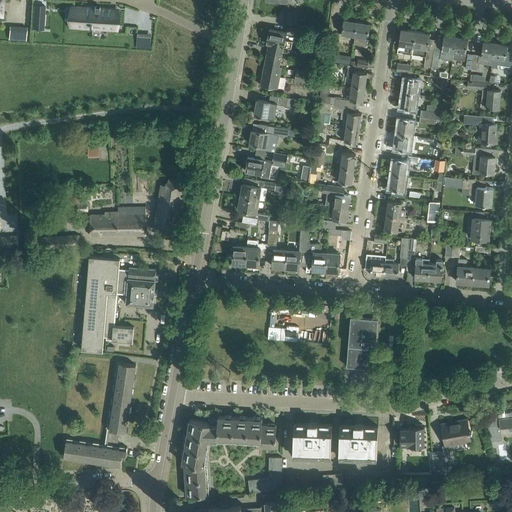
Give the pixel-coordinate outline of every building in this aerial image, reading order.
[(34,5),(33,28),(43,29),(44,5),(34,5)] [(116,29),(117,9),(100,8),(101,7),(96,6),(95,8),(73,7),(72,24),(101,25),(101,28),(116,29)] [(298,24),(299,11),(287,10),(285,23),(298,24)] [(355,35),(357,21),(344,19),(342,33),(355,35)] [(370,23),(357,21),(355,35),(354,42),(367,44),(370,23)] [(287,31),(270,28),(267,43),(269,43),(284,46),(291,48),(293,41),(285,39),(287,31)] [(411,54),(415,30),(401,28),(397,52),(411,54)] [(430,32),(415,30),(411,54),(424,56),(423,66),(431,67),(433,51),(428,51),(430,32)] [(453,52),(456,37),(444,35),(441,50),(453,52)] [(330,37),(328,48),(335,49),(337,39),(330,37)] [(466,54),(468,38),(456,37),(453,52),(466,54)] [(492,66),(495,43),(483,41),(481,56),(473,54),(471,69),(477,70),(478,64),(492,66)] [(280,67),(284,46),(269,43),(260,85),(278,88),(282,67),(280,67)] [(508,45),(495,43),(492,66),(491,66),(497,67),(498,64),(505,65),(510,65),(511,55),(511,51),(507,50),(508,45)] [(434,48),(433,51),(431,67),(437,68),(440,49),(434,48)] [(368,67),(369,60),(357,59),(356,66),(368,67)] [(409,65),(397,63),(396,71),(408,72),(409,65)] [(311,83),(313,71),(296,68),(294,80),(311,83)] [(354,70),(352,85),(365,87),(367,72),(354,70)] [(419,79),(405,78),(403,92),(417,94),(419,79)] [(490,89),(490,82),(478,81),(470,81),(468,80),(467,87),(488,89),(486,107),(488,107),(488,108),(491,108),(491,107),(499,108),(501,90),(490,89)] [(363,101),(365,87),(352,85),(351,92),(347,92),(346,98),(340,97),(339,104),(356,106),(357,100),(363,101)] [(415,108),(417,94),(403,92),(401,106),(415,108)] [(276,118),(278,104),(297,107),(298,99),(270,94),(269,101),(258,99),(255,114),(259,115),(259,116),(261,116),(261,118),(268,119),(268,117),(276,118)] [(421,108),(420,114),(441,117),(446,118),(449,98),(443,97),(441,112),(421,108)] [(355,112),(356,106),(339,104),(338,109),(342,110),(341,117),(347,118),(346,126),(359,128),(361,113),(355,112)] [(420,114),(419,121),(435,124),(436,121),(439,122),(437,138),(444,139),(446,118),(441,117),(420,114)] [(495,135),(496,123),(484,122),(484,115),(464,114),(463,122),(480,123),(479,141),(481,141),(481,147),(486,147),(491,148),(491,142),(496,142),(497,136),(495,135)] [(413,120),(400,118),(398,133),(411,135),(413,120)] [(331,134),(322,132),(324,123),(319,122),(318,132),(317,142),(329,143),(331,134)] [(275,137),(278,137),(278,134),(288,136),(289,129),(268,125),(267,132),(252,129),(250,143),(259,145),(258,149),(270,151),(272,139),(275,137)] [(357,142),(359,128),(346,126),(344,140),(357,142)] [(396,147),(409,149),(411,135),(398,133),(396,147)] [(437,138),(435,151),(442,152),(444,139),(437,138)] [(99,146),(88,147),(88,156),(100,155),(99,146)] [(495,156),(486,155),(486,147),(481,147),(476,147),(463,146),(462,153),(474,154),(473,173),(481,173),(481,171),(494,172),(495,156)] [(248,156),(245,170),(263,173),(263,176),(270,177),(272,164),(276,164),(286,166),(286,164),(287,161),(290,161),(291,155),(274,152),(272,160),(248,156)] [(354,169),(356,154),(342,152),(340,167),(354,169)] [(417,163),(418,156),(413,156),(403,154),(402,160),(394,159),(392,174),(405,175),(407,161),(417,163)] [(317,172),(318,164),(313,163),(312,172),(311,171),(310,181),(320,183),(321,173),(317,172)] [(352,183),(354,169),(340,167),(338,181),(352,183)] [(403,190),(405,175),(392,174),(390,188),(403,190)] [(480,186),(481,179),(464,178),(463,188),(468,188),(468,195),(476,195),(476,204),(483,204),(483,205),(485,205),(491,205),(493,187),(487,187),(487,186),(485,186),(480,186)] [(154,229),(177,232),(186,183),(169,179),(167,185),(161,184),(154,229)] [(259,199),(261,186),(275,188),(276,183),(260,180),(259,186),(243,183),(241,196),(259,199)] [(349,208),(350,195),(343,194),(344,187),(324,184),(323,190),(328,191),(326,205),(334,206),(349,208)] [(257,212),(259,199),(241,196),(238,209),(247,210),(246,215),(257,217),(257,218),(269,220),(270,214),(257,212)] [(402,202),(388,200),(386,214),(400,216),(405,217),(406,210),(401,210),(402,202)] [(429,200),(428,210),(434,211),(433,221),(438,221),(440,202),(429,200)] [(88,202),(77,202),(77,204),(77,209),(77,210),(88,210),(88,202)] [(146,234),(146,206),(118,207),(118,212),(105,212),(105,214),(90,214),(91,234),(146,234)] [(347,220),(349,208),(334,206),(332,218),(347,220)] [(488,239),(489,225),(487,225),(488,212),(472,211),(471,224),(473,224),(472,238),(488,239)] [(398,231),(400,216),(386,214),(384,229),(398,231)] [(324,220),(323,226),(335,228),(336,221),(324,220)] [(269,226),(268,243),(277,244),(278,227),(269,226)] [(388,236),(375,234),(374,241),(387,243),(388,236)] [(39,248),(58,247),(58,250),(81,247),(81,237),(78,235),(38,237),(39,248)] [(415,257),(416,249),(417,238),(409,237),(407,263),(414,263),(413,268),(416,269),(415,278),(428,279),(430,262),(430,258),(415,257)] [(248,239),(247,246),(246,264),(259,265),(260,250),(267,250),(267,244),(258,243),(258,240),(248,239)] [(25,240),(25,253),(35,253),(35,240),(25,240)] [(326,270),(327,252),(320,251),(320,243),(308,242),(308,246),(314,247),(314,251),(312,269),(326,270)] [(453,255),(454,243),(447,242),(446,254),(453,255)] [(461,243),(454,243),(453,255),(460,256),(461,243)] [(246,264),(247,246),(234,245),(233,263),(246,264)] [(286,267),(288,249),(274,248),(273,266),(286,267)] [(300,250),(288,249),(286,267),(299,268),(300,250)] [(339,271),(340,253),(327,252),(326,270),(339,271)] [(126,303),(153,306),(156,269),(130,266),(129,269),(119,268),(120,258),(90,255),(82,348),(103,350),(104,338),(133,341),(134,326),(114,325),(117,293),(127,294),(126,303)] [(384,275),(385,257),(372,256),(371,274),(384,275)] [(394,258),(385,257),(384,275),(398,276),(399,262),(393,262),(394,258)] [(437,263),(430,262),(428,279),(441,280),(443,259),(437,259),(437,263)] [(473,283),(474,267),(466,266),(466,259),(459,259),(457,281),(465,282),(465,284),(471,284),(471,282),(473,283)] [(489,284),(490,268),(474,267),(473,283),(475,283),(475,285),(480,285),(481,283),(489,284)] [(374,368),(376,347),(378,317),(351,315),(347,366),(374,368)] [(107,429),(126,431),(136,364),(117,361),(117,362),(120,363),(119,370),(116,369),(115,376),(118,376),(117,383),(114,383),(113,389),(116,389),(115,396),(112,396),(111,402),(114,403),(113,410),(110,409),(109,415),(112,416),(111,423),(108,422),(107,429)] [(499,418),(487,419),(491,440),(502,438),(500,427),(511,425),(511,411),(505,412),(504,409),(498,410),(499,418)] [(187,495),(207,494),(205,463),(202,463),(206,437),(218,438),(218,435),(261,437),(260,444),(275,445),(276,425),(262,424),(262,418),(219,415),(218,419),(209,419),(208,422),(190,419),(182,462),(185,462),(187,495)] [(469,432),(472,431),(472,430),(471,430),(469,419),(458,421),(458,423),(447,425),(446,423),(442,423),(445,444),(470,440),(469,432)] [(331,456),(332,424),(318,423),(309,422),(309,423),(294,423),(293,455),(331,456)] [(424,445),(424,425),(422,425),(422,423),(415,423),(415,425),(409,425),(409,428),(400,428),(400,430),(394,430),(394,445),(409,444),(409,445),(424,445)] [(377,458),(378,425),(364,425),(364,424),(355,424),(355,425),(340,424),(339,457),(377,458)] [(118,442),(119,433),(106,431),(105,440),(118,442)] [(127,447),(67,437),(64,456),(121,465),(122,456),(126,457),(127,447)] [(432,450),(433,459),(431,459),(432,466),(446,465),(444,448),(432,450)] [(268,476),(248,479),(249,492),(281,488),(282,457),(269,456),(268,476)] [(343,483),(342,473),(322,474),(323,485),(343,483)] [(228,504),(222,505),(221,505),(221,507),(208,508),(196,509),(196,511),(278,511),(278,501),(265,501),(265,504),(261,504),(261,506),(241,508),(241,505),(228,506),(228,504)]
